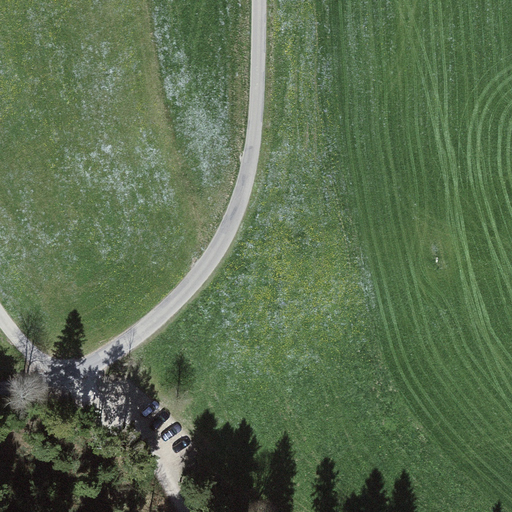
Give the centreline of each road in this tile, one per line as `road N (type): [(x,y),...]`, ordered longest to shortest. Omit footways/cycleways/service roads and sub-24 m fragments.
road 1 (unclassified): [(0,380),(57,376),(105,356),(163,311),(213,255),(249,162),(260,0)]
road 2 (track): [(0,314),(194,511)]
